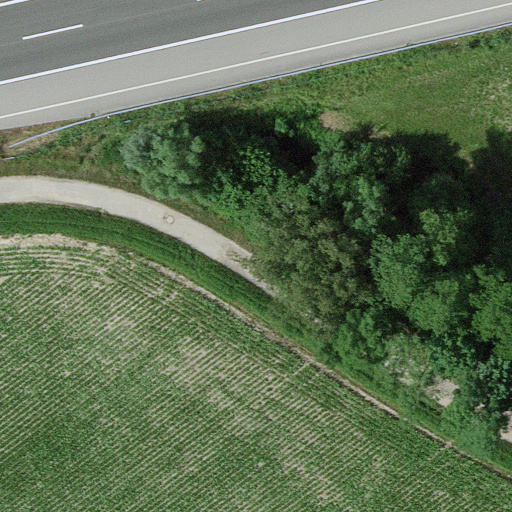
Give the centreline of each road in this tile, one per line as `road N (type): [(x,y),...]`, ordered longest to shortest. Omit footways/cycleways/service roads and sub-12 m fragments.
road 1 (track): [(0,190),(87,193),(199,237),(511,429)]
road 2 (motorway): [(0,43),(195,0)]
